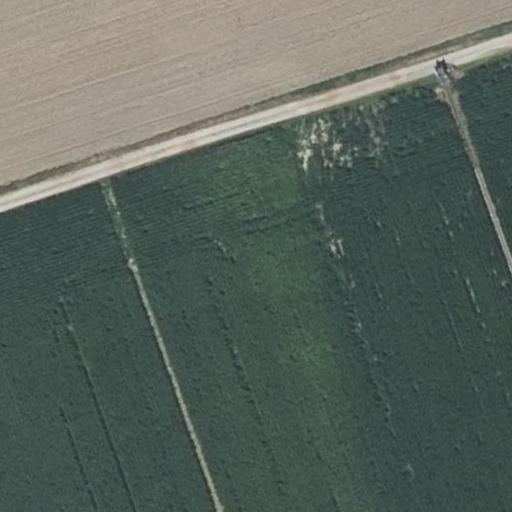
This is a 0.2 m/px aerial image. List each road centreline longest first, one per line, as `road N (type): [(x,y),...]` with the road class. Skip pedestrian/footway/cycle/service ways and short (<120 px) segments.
road 1 (track): [(0,201),(300,106)]
road 2 (unclassified): [(300,106),(511,38)]
